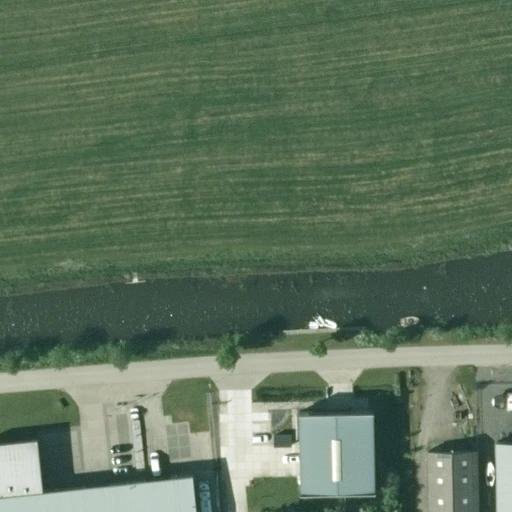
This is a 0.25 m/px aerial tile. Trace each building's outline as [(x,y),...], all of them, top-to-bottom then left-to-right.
[(373,409),(298,411),(300,492),(376,490),(374,410),(373,409)] [(511,511),(511,440),(496,441),(497,511),(511,511)] [(0,511),(145,511),(142,480),(35,491),(30,442),(0,445),(0,511)] [(428,511),(477,511),(476,449),(427,450),(428,511)] [(142,480),(145,511),(196,511),(192,474),(142,480)]
